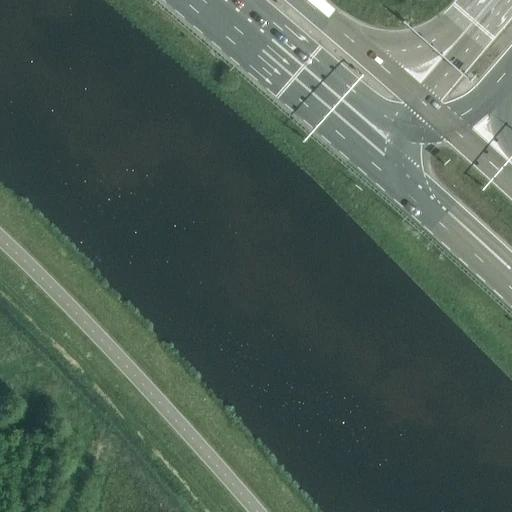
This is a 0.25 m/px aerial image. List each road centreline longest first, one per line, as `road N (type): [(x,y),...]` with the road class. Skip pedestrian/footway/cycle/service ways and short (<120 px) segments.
road 1 (trunk): [(185,0),(377,164)]
road 2 (trunk): [(377,164),(511,291)]
road 3 (trunk): [(413,93),(302,0)]
road 4 (motorway): [(493,0),(413,93)]
